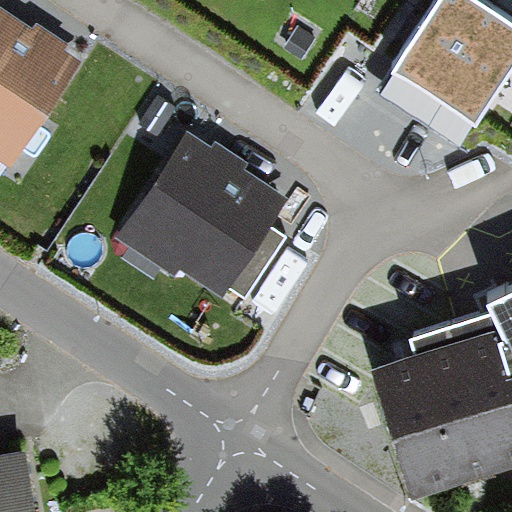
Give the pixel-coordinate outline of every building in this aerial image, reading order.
[(0,0),(0,154),(11,161),(85,51),(7,0),(0,0)] [(511,64),(511,5),(504,0),(429,0),(375,83),(462,140),(511,64)] [(290,189),(187,121),(116,229),(177,270),(182,261),(225,289),(229,283),(246,294),(288,231),(270,219),(290,189)] [(511,356),(511,260),(477,277),(482,287),(494,310),(511,356)] [(482,287),(460,295),(467,318),(494,310),(482,287)] [(412,338),(375,349),(415,475),(511,446),(511,356),(494,310),(467,318),(460,295),(404,313),(412,338)] [(0,456),(0,511),(36,511),(25,452),(0,456)]
